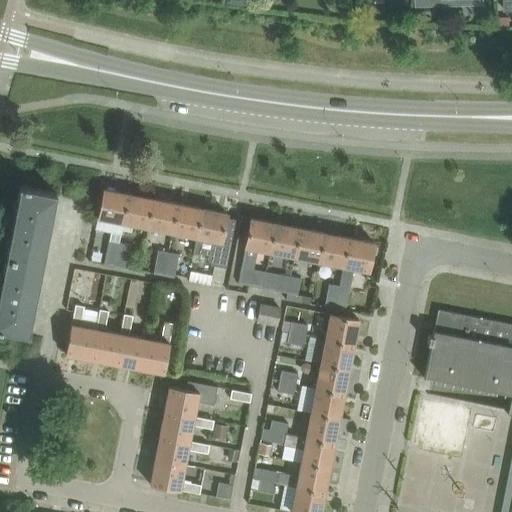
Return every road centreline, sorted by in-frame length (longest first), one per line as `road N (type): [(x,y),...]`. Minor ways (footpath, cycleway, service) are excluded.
road 1 (secondary): [(511,118),(335,109),(69,60)]
road 2 (residential): [(365,511),(414,271),(424,255),(441,251),(511,264)]
road 3 (residential): [(116,500),(22,484),(42,373)]
road 4 (residential): [(116,500),(137,392),(42,373)]
road 5 (residential): [(42,373),(71,205)]
